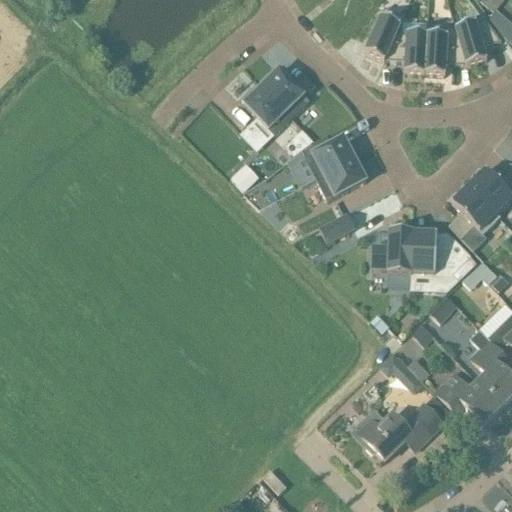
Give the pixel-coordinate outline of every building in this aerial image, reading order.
[(362,0),(349,15),(361,26),(385,0),(362,0)] [(483,0),(480,7),(494,15),(503,0),(483,0)] [(478,19),(447,31),(461,67),(461,68),(481,61),(475,44),(491,38),(478,19)] [(432,40),(419,41),(421,81),(441,80),(441,68),(461,67),(447,31),(444,21),(431,22),(432,40)] [(390,33),(380,70),(400,69),(400,81),(421,81),(419,41),(406,41),(405,23),(392,24),(390,33)] [(369,28),(359,66),(379,72),(380,70),(390,33),(369,28)] [(309,106),(278,75),(277,76),(274,74),(265,82),(268,85),(263,90),(262,90),(260,92),(291,124),(309,106)] [(247,75),(228,86),(237,102),(256,91),(247,75)] [(273,141),(291,124),(260,92),(258,94),(253,99),(250,97),(241,105),(244,108),(243,109),(273,141)] [(284,152),(294,162),(314,147),(302,135),(284,152)] [(304,163),(314,182),(314,183),(315,185),(354,164),(343,142),(304,163)] [(315,185),(316,188),(317,187),(327,207),(366,186),(354,164),(315,185)] [(511,192),(511,172),(508,169),(495,182),(509,196),(511,192)] [(230,184),(243,196),(257,182),(245,170),(230,184)] [(247,195),(274,233),(301,214),(284,190),(292,185),(281,170),(247,195)] [(511,202),(485,175),(468,191),(496,220),(497,219),(511,203),(511,202)] [(496,220),(468,191),(451,208),(461,219),(448,232),(460,245),(474,231),(482,240),(500,222),(497,219),(496,220)] [(319,235),(327,251),(355,236),(346,221),(319,235)] [(411,280),(413,237),(388,236),(387,252),(371,251),(370,275),(386,275),(386,280),(411,281),(411,280)] [(413,237),(411,280),(434,281),(434,280),(452,281),(470,262),(453,245),(448,250),(436,250),(436,238),(413,237)] [(488,290),(496,282),(482,268),(462,288),(470,296),(482,285),(488,290)] [(490,289),(498,298),(507,289),(498,281),(490,289)] [(437,327),(453,310),(444,302),(428,319),(428,320),(437,327)] [(511,318),(487,343),(508,364),(510,366),(511,363),(511,318)] [(388,332),(377,321),(370,328),(381,339),(388,332)] [(422,331),(412,341),(424,354),(434,344),(422,331)] [(486,380),(478,388),(502,412),(511,401),(511,384),(500,373),(508,364),(487,343),(479,335),(470,345),(479,355),(470,363),(486,380)] [(415,362),(406,370),(395,356),(383,366),(409,399),(431,382),(415,362)] [(483,430),(502,412),(478,388),(469,396),(454,380),(434,399),(456,422),(465,412),(483,430)] [(379,433),(367,421),(353,435),(368,450),(365,455),(371,460),(376,458),(385,467),(405,447),(415,457),(452,420),(433,401),(425,409),(425,408),(402,430),(392,420),(379,433)] [(270,475),(263,482),(279,499),(286,493),(270,475)]
